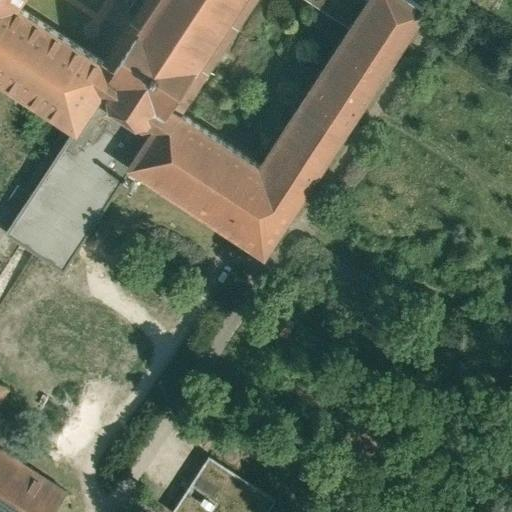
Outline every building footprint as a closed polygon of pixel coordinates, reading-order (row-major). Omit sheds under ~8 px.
[(8,238),(66,275),(135,171),(268,257),(279,240),(430,9),(415,0),(364,0),(361,5),(353,0),(0,0),(0,78),(79,129),(8,238)] [(140,335),(66,289),(43,324),(85,350),(78,361),(110,382),(140,335)] [(293,330),(299,317),(293,315),(288,312),(282,325),(293,330)] [(0,377),(0,511),(59,511),(74,488),(0,441),(0,418),(19,389),(0,377)] [(178,510),(181,511),(270,511),(284,489),(217,447),(178,510)]
